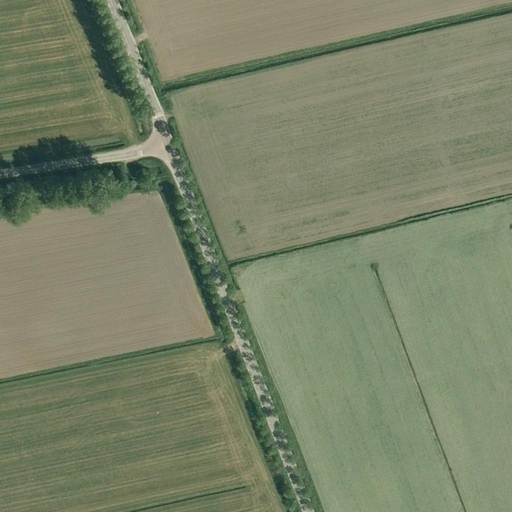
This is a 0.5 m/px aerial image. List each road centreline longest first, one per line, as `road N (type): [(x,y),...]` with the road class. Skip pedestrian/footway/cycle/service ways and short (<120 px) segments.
road 1 (tertiary): [(311,511),(169,147)]
road 2 (unclassified): [(0,173),(169,147)]
road 3 (tertiary): [(169,147),(111,0)]
